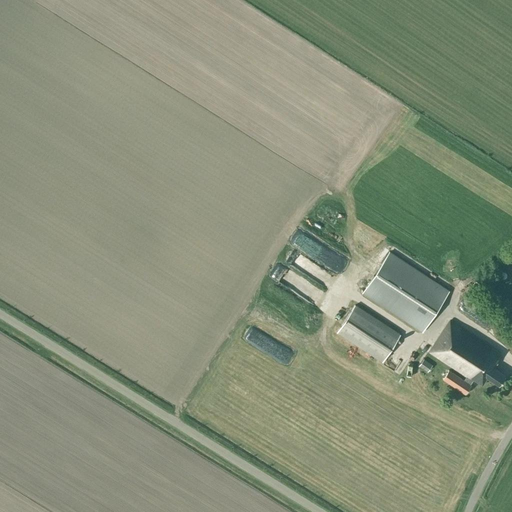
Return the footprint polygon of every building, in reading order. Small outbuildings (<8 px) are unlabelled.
[(389,251),(362,293),(422,331),(449,290),(389,251)] [(454,320),(483,336),(487,329),(491,331),(497,321),(459,300),(454,309),(459,312),(454,320)] [(337,332),(382,361),(400,334),(355,304),(337,332)] [(482,384),(487,376),(499,384),(505,375),(493,367),(497,362),(495,361),(500,353),(450,320),(429,351),(466,375),(464,380),(449,370),(443,378),(465,393),(471,385),(470,384),(473,379),(482,384)] [(391,370),(398,361),(389,354),(382,364),(391,370)] [(423,358),(419,365),(427,371),(432,364),(423,358)]
